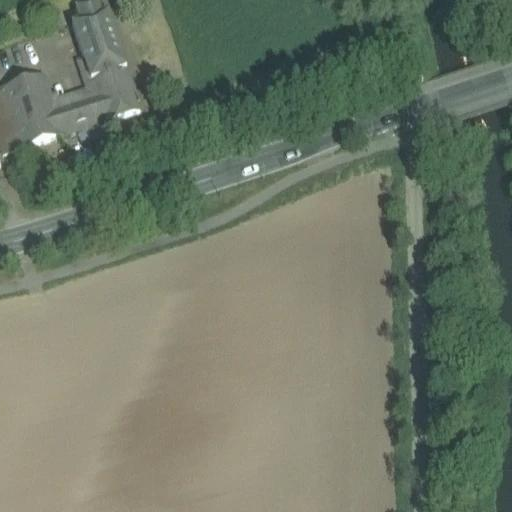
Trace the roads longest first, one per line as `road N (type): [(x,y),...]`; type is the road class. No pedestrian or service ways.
road 1 (tertiary): [(405,114),(0,247)]
road 2 (unclassified): [(422,511),(405,114)]
